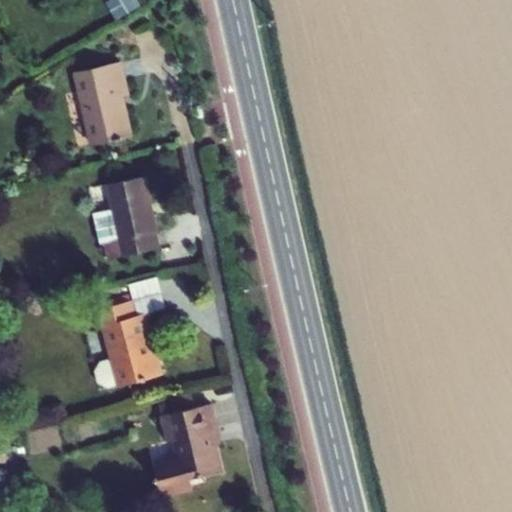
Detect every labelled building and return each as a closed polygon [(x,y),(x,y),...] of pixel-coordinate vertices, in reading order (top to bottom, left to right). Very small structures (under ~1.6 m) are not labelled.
[(139,0),(110,0),(107,2),(117,21),(143,6),(139,0)] [(130,95),(122,62),(76,72),(93,145),(134,136),(125,96),(130,95)] [(161,248),(146,175),(108,183),(114,209),(94,214),(101,244),(105,243),(109,259),(161,248)] [(129,294),(96,304),(97,310),(131,300),(129,294)] [(139,315),(134,299),(131,300),(97,310),(112,361),(100,364),(95,374),(98,385),(108,390),(119,387),(164,374),(158,351),(156,351),(146,313),(139,315)] [(180,411),(163,415),(169,441),(177,439),(180,451),(163,456),(157,465),(161,482),(170,488),(188,484),(186,479),(189,478),(220,471),(212,432),(220,429),(212,403),(195,407),(192,394),(177,397),(180,411)]
